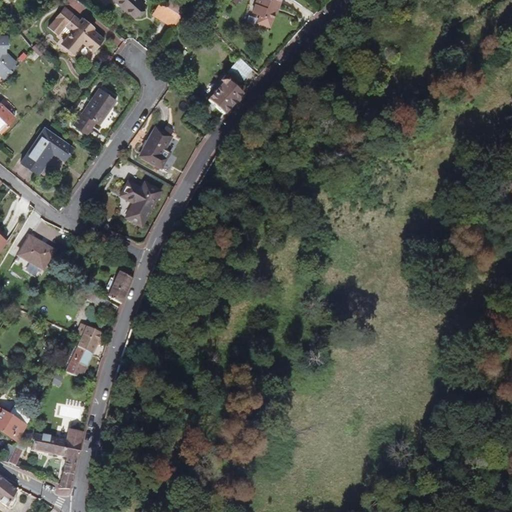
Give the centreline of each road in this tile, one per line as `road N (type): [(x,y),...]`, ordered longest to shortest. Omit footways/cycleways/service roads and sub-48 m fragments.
road 1 (residential): [(342,0),(207,148),(148,260)]
road 2 (residential): [(148,260),(99,409),(81,509)]
road 3 (residential): [(62,222),(156,89),(130,56)]
